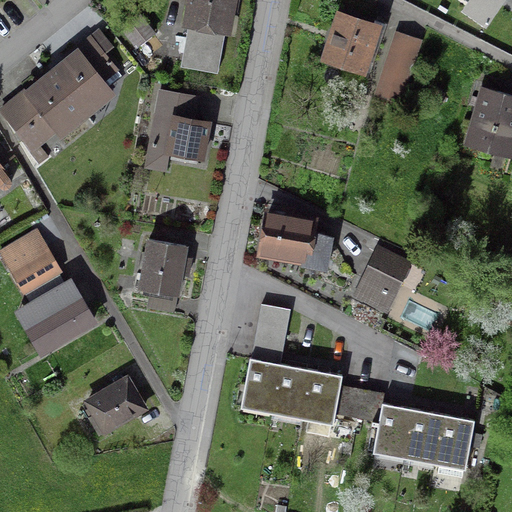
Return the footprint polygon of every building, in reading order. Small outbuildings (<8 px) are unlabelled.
[(191,0),(187,23),(224,30),(229,0),(191,0)] [(158,43),(137,15),(121,28),(142,56),(158,43)] [(339,16),(324,59),(358,71),(373,27),(339,16)] [(377,86),(374,95),(399,103),(420,41),(395,33),(377,86)] [(41,115),(56,134),(83,112),(109,91),(106,88),(120,77),(89,39),(75,50),(78,53),(64,64),(52,74),(43,81),(26,95),(23,92),(0,111),(0,113),(12,128),(22,120),(28,126),(41,115)] [(508,159),(511,145),(511,97),(480,88),(463,145),(508,159)] [(167,154),(201,160),(207,124),(188,120),(192,98),(160,92),(147,166),(164,169),(167,154)] [(7,179),(5,176),(0,167),(0,166),(0,189),(6,189),(8,184),(7,179)] [(310,222),(266,214),(259,254),(302,262),(301,266),(325,270),(330,238),(313,235),(312,241),(307,240),(310,222)] [(176,296),(185,247),(147,240),(138,289),(176,296)] [(392,293),(405,264),(378,251),(364,281),(392,293)] [(57,272),(45,253),(11,273),(22,292),(57,272)] [(47,347),(91,323),(71,287),(57,294),(54,290),(37,299),(40,304),(27,310),(47,347)] [(259,313),(256,328),(253,341),(252,350),(281,355),(289,311),(260,305),(259,313)] [(264,362),(249,359),(239,408),(242,403),(302,413),(331,419),(331,425),(333,415),(339,386),(341,376),(325,373),(293,367),(264,362)] [(106,430),(142,409),(125,380),(86,403),(94,416),(97,414),(106,430)] [(383,394),(339,386),(333,415),(377,423),(381,404),(383,394)] [(458,418),(424,412),(396,406),(381,404),(377,423),(372,453),(374,447),(434,458),(433,464),(438,465),(437,474),(460,478),(473,421),(458,418)]
